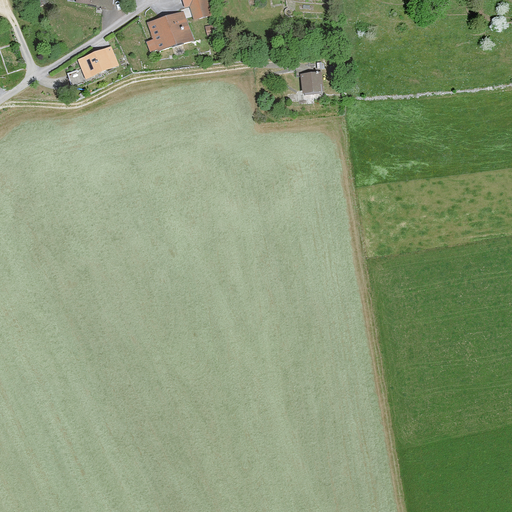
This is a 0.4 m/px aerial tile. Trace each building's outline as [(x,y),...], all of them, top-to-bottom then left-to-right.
[(109,0),(78,0),(78,7),(109,9),(109,0)] [(191,7),(195,23),(218,17),(213,0),(182,0),(185,9),(191,7)] [(150,26),(161,55),(196,41),(185,13),(150,26)] [(112,50),(79,64),(87,83),(120,69),(112,50)] [(322,74),(303,78),(307,99),(326,96),(322,74)]
